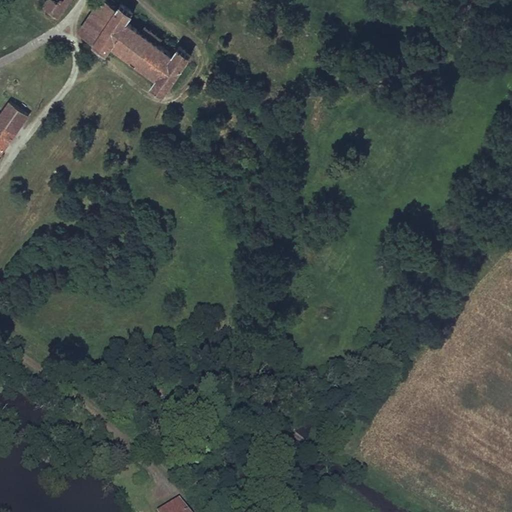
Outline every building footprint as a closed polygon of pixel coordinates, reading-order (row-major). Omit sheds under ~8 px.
[(68,0),(46,0),(44,4),(58,15),(68,0)] [(110,0),(102,0),(81,29),(107,51),(113,42),(158,74),(152,82),(164,91),(177,75),(174,73),(178,67),(181,69),(192,53),(181,44),(175,51),(129,19),(134,11),(121,2),(118,6),(114,4),(117,0),(116,0),(110,0)] [(439,0),(467,21),(482,0),(439,0)] [(0,152),(27,115),(9,101),(2,111),(0,114),(0,152)] [(160,511),(190,511),(180,496),(159,509),(160,511)]
